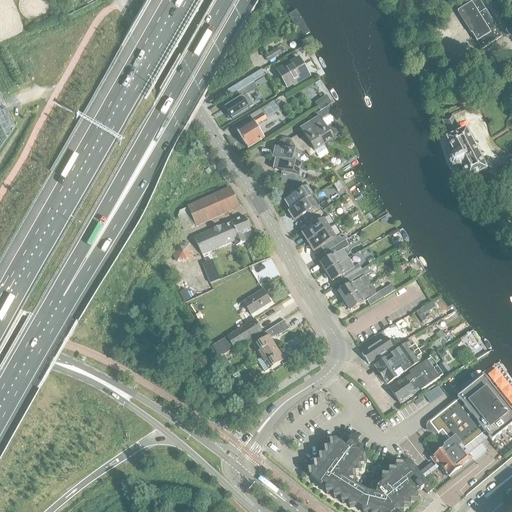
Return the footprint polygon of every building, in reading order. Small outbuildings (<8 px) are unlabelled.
[(479,0),(474,0),(457,11),(482,50),(503,37),(479,0)] [(302,39),(311,34),(294,5),(285,10),(302,39)] [(279,48),(266,55),(264,56),(267,62),(282,54),(279,48)] [(248,58),(242,62),(246,67),(252,64),(248,58)] [(298,58),(277,71),(287,87),(300,79),(302,81),(309,77),(298,58)] [(235,87),(238,92),(230,97),(233,102),(223,108),(226,113),(226,115),(228,119),(230,119),(231,120),(249,109),(248,109),(253,106),(247,95),(267,82),(264,78),(254,84),(250,77),(235,87)] [(0,150),(16,127),(0,92),(0,150)] [(332,104),(328,99),(317,106),(320,111),(328,106),(332,104)] [(250,116),(253,121),(237,131),(248,149),(264,139),(256,125),(271,116),(268,112),(277,106),(274,102),(250,116)] [(319,112),(323,120),(324,119),(325,120),(333,114),(328,106),(320,111),(319,112)] [(461,133),(452,116),(442,121),(451,138),(447,140),(454,154),(453,154),(452,155),(451,156),(450,157),(449,158),(449,159),(449,160),(449,161),(449,162),(449,163),(450,164),(450,165),(451,166),(452,167),(453,168),(455,168),(456,168),(457,168),(458,168),(459,168),(460,167),(461,167),(467,180),(486,171),(466,130),(461,133)] [(319,118),(311,124),(324,146),(332,142),(332,138),(337,134),(337,131),(333,123),(325,128),(319,118)] [(305,136),(299,140),(306,151),(309,157),(311,156),(311,150),(313,149),(314,152),(316,154),(326,148),(324,146),(311,124),(301,130),(305,136)] [(306,151),(299,140),(296,136),(291,140),(290,139),(285,138),(281,140),(285,147),(286,147),(285,149),(276,147),(274,158),(277,159),(299,164),(301,153),(306,151)] [(299,164),(277,159),(274,170),(283,172),(284,173),(282,179),(299,182),(300,180),(296,177),(296,175),(299,176),(302,164),(299,164)] [(299,182),(282,179),(281,186),(280,185),(278,194),(288,196),(289,198),(285,200),(291,209),(311,198),(314,196),(307,186),(304,188),(303,186),(308,184),(308,185),(316,181),(308,178),(301,183),(299,182)] [(187,207),(195,226),(196,227),(240,208),(232,192),(229,188),(219,192),(187,207)] [(311,198),(291,209),(289,211),(295,221),(302,216),(304,217),(307,221),(322,212),(321,210),(315,211),(314,209),(317,207),(311,198)] [(322,212),(307,221),(310,226),(309,228),(302,233),(308,243),(335,226),(329,215),(321,221),(320,219),(323,214),(322,212)] [(245,216),(194,238),(202,256),(211,252),(235,242),(236,246),(245,242),(241,234),(251,230),(245,216)] [(335,226),(308,243),(314,252),(321,247),(323,247),(327,253),(345,241),(345,240),(347,239),(347,238),(341,238),(339,236),(341,235),(335,226)] [(345,241),(327,253),(329,257),(320,263),(322,267),(321,268),(325,274),(348,259),(343,250),(349,246),(345,241)] [(353,267),(348,259),(325,274),(328,279),(329,278),(332,282),(340,277),(343,281),(361,270),(358,264),(353,267)] [(211,261),(202,264),(210,284),(219,280),(211,261)] [(368,266),(361,270),(343,281),(347,287),(338,292),(341,296),(339,297),(343,302),(369,286),(369,285),(370,284),(370,281),(367,278),(366,277),(372,273),(368,266)] [(370,306),(386,296),(382,291),(375,295),(375,294),(376,292),(376,291),(374,287),(372,286),(371,286),(370,286),(369,286),(343,302),(346,308),(347,307),(350,311),(367,300),(370,306)] [(243,302),(251,315),(271,303),(263,290),(243,302)] [(433,303),(421,310),(423,315),(436,308),(433,303)] [(421,310),(416,312),(422,323),(427,320),(423,315),(421,310)] [(214,345),(211,347),(219,359),(221,357),(221,358),(216,361),(222,370),(230,366),(224,355),(262,332),(254,320),(214,345)] [(266,338),(254,345),(262,358),(277,349),(270,338),(276,335),(277,337),(289,329),(284,321),(263,334),(266,338)] [(435,334),(438,338),(444,334),(442,330),(435,334)] [(387,338),(361,354),(368,364),(393,348),(387,338)] [(380,375),(418,350),(415,345),(414,345),(411,340),(390,354),(394,359),(389,362),(385,357),(373,366),(380,375)] [(262,358),(257,361),(264,373),(269,370),(281,362),(283,365),(304,352),(299,343),(288,350),(290,353),(283,358),(277,349),(262,358)] [(421,355),(418,350),(380,375),(386,385),(399,377),(396,372),(401,369),(404,374),(423,360),(420,355),(421,355)] [(438,354),(442,359),(447,355),(444,350),(438,354)] [(394,396),(437,367),(431,358),(409,373),(410,375),(405,379),(405,378),(389,389),(394,396)] [(437,367),(394,396),(400,405),(421,390),(421,391),(440,378),(440,377),(443,375),(437,367)] [(492,441),(511,425),(511,412),(508,407),(509,405),(497,389),(495,391),(484,377),(457,398),(459,400),(430,423),(430,424),(430,425),(429,426),(429,427),(429,428),(430,429),(430,430),(431,430),(432,430),(432,431),(433,431),(434,431),(435,430),(438,434),(440,433),(448,443),(445,446),(446,447),(431,459),(436,465),(434,466),(432,464),(423,471),(421,473),(425,478),(427,477),(440,466),(449,477),(472,459),(468,454),(489,438),(492,441)] [(255,385),(251,379),(241,386),(242,387),(238,389),(241,394),(245,391),(255,385)] [(353,478),(352,472),(353,470),(355,472),(358,471),(357,465),(358,463),(360,464),(364,464),(363,457),(364,456),(364,455),(354,447),(355,447),(355,446),(355,445),(355,444),(354,444),(354,443),(353,442),(352,442),(351,442),(350,442),(349,442),(349,443),(346,446),(336,439),(333,439),(334,446),(332,447),(331,446),(327,447),(328,453),(327,455),(325,454),(322,454),(323,460),(322,462),(320,461),(317,461),(317,468),(316,469),(314,468),(311,468),(312,475),(311,477),(310,477),(321,486),(323,484),(326,486),(325,488),(326,492),(332,490),(334,491),(333,493),(334,496),(340,495),(342,496),(341,498),(341,501),(348,499),(349,500),(348,502),(349,506),(356,504),(357,505),(360,507),(362,508),(362,510),(362,511),(364,511),(369,510),(371,510),(370,511),(393,511),(395,511),(397,510),(404,510),(404,507),(403,505),(404,504),(411,505),(411,502),(410,500),(411,498),(418,499),(418,496),(417,494),(423,489),(428,494),(434,490),(425,478),(421,473),(412,462),(410,460),(410,461),(405,465),(404,463),(403,463),(404,465),(403,466),(396,465),(396,469),(397,471),(396,472),(389,471),(389,474),(390,476),(389,477),(382,477),(381,480),(383,482),(377,486),(375,493),(367,491),(366,490),(358,485),(349,480),(349,479),(353,478)]
